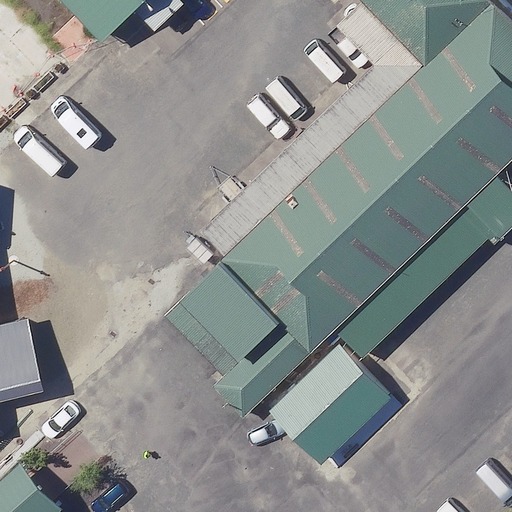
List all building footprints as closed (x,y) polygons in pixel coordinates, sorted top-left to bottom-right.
[(134,0),(0,0),(0,14),(56,74),(134,0)] [(382,93),(437,42),(398,0),(302,0),(298,4),(382,93)] [(511,147),(511,120),(437,42),(382,93),(192,271),(280,364),(511,147)] [(0,118),(30,91),(0,58),(0,118)] [(48,312),(0,260),(0,332),(12,345),(48,312)] [(236,352),(174,287),(135,324),(196,389),(236,352)]
